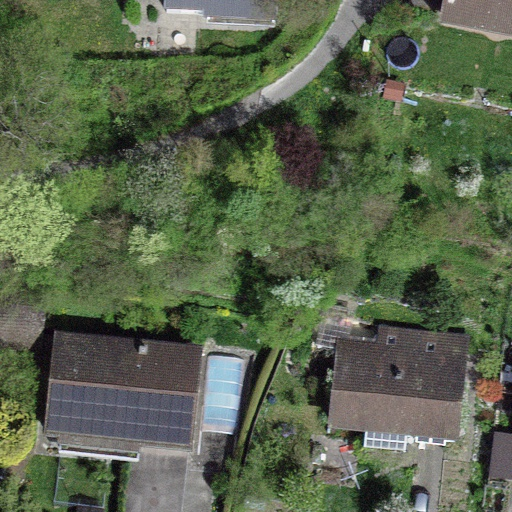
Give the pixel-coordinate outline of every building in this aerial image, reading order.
[(275,0),(167,0),(166,13),(275,18),(275,0)] [(511,0),(446,0),(444,13),(511,25),(511,0)] [(8,283),(0,305),(0,344),(31,347),(37,286),(8,283)] [(379,355),(340,351),(333,426),(366,429),(364,453),(405,457),(407,437),(455,442),(466,338),(381,329),(379,355)] [(198,362),(57,348),(48,436),(189,450),(198,362)]
